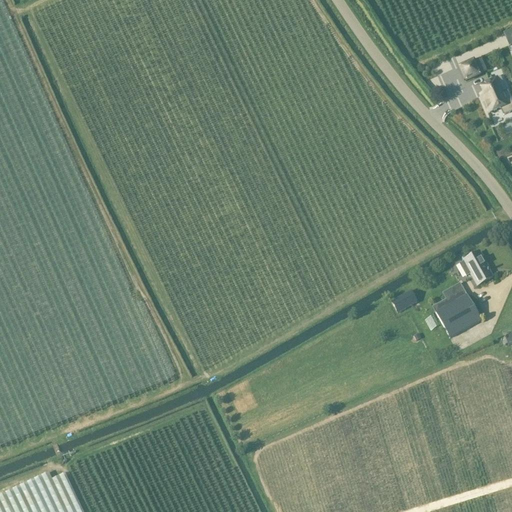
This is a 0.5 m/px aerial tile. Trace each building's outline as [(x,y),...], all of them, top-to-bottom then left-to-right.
[(511,29),(503,34),(508,47),(511,46),(511,29)] [(447,58),(432,66),(437,76),(427,81),(432,91),(443,86),(438,77),(453,69),(447,58)] [(486,73),(480,60),(460,69),(466,82),(486,73)] [(487,115),(508,106),(501,91),(498,93),(492,81),(480,86),(485,99),(481,100),(487,115)] [(474,88),(447,93),(450,109),(469,106),(467,96),(475,95),(474,88)] [(479,253),(463,262),(477,286),(492,278),(486,268),(487,267),(479,253)] [(449,340),(481,322),(466,296),(459,284),(449,290),(449,289),(441,294),(445,301),(432,308),(435,314),(434,314),(449,340)] [(390,303),(397,315),(417,303),(411,292),(390,303)]
